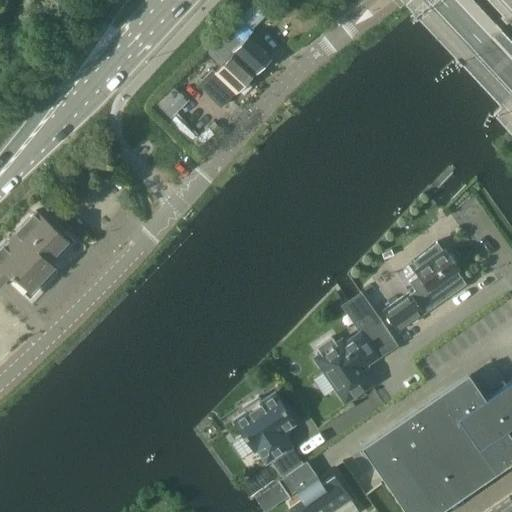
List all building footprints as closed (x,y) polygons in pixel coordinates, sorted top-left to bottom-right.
[(252,26),(267,10),(255,0),(241,15),(252,26)] [(234,32),(224,42),(238,56),(240,54),(257,72),(272,57),(251,36),(244,42),(234,32)] [(238,56),(224,42),(211,55),(223,67),(216,73),(212,69),(198,83),(221,106),(234,93),(234,94),(252,77),(235,59),(238,56)] [(155,107),(165,117),(184,98),(175,88),(155,107)] [(0,282),(3,286),(14,274),(29,289),(53,265),(47,259),(66,239),(34,208),(0,244),(0,282)] [(408,292),(407,291),(383,309),(397,330),(465,281),(455,267),(457,266),(453,262),(455,258),(450,251),(446,251),(443,247),(442,248),(435,239),(411,257),(417,266),(414,269),(417,273),(407,280),(413,288),(408,292)] [(343,302),(361,329),(363,331),(381,319),(361,290),(343,302)] [(345,400),(370,383),(363,373),(366,362),(375,355),(360,333),(345,344),(342,340),(336,344),(334,341),(331,337),(317,346),(320,351),(322,353),(317,357),(324,368),(336,386),(345,400)] [(360,444),(374,463),(388,484),(407,511),(434,511),(511,458),(511,435),(506,426),(511,421),(511,375),(484,395),(467,370),(360,444)] [(255,448),(258,446),(267,459),(293,442),(286,431),(296,425),(275,393),(260,403),(258,400),(246,407),(249,411),(236,419),(255,448)] [(267,466),(240,484),(249,497),(275,479),(267,466)] [(351,499),(342,486),(331,470),(320,478),(317,473),(295,488),(298,494),(286,502),(293,511),(354,511),(357,510),(350,500),(351,499)] [(279,481),(255,498),(264,511),(288,495),(279,481)] [(511,511),(511,493),(484,511),(511,511)]
